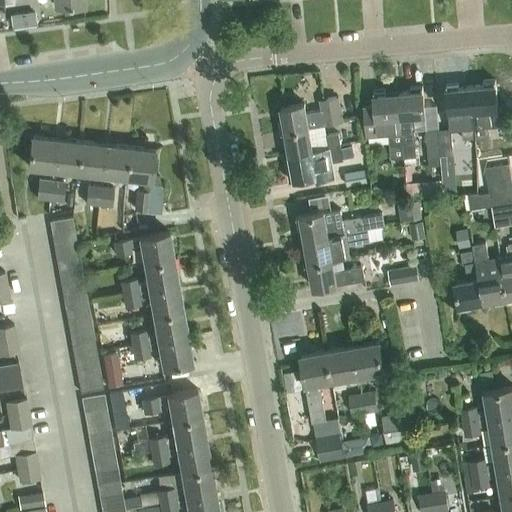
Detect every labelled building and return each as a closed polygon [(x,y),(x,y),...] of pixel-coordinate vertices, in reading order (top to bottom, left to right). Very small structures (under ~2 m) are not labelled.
[(35,11),(10,14),(12,27),(37,23),(35,11)] [(471,85),(475,138),(488,136),(487,124),(490,123),(490,119),(499,118),(495,79),(483,80),(483,84),(471,85)] [(475,138),(471,85),(459,87),(458,82),(446,84),(448,112),(463,110),(465,126),(461,126),(462,139),(475,138)] [(410,91),(397,92),(402,144),(403,157),(415,156),(415,143),(414,131),(413,131),(412,114),(424,113),(422,85),(410,87),(410,91)] [(402,144),(397,92),(384,93),(384,89),(372,90),(374,104),(363,105),(366,136),(388,134),(390,159),(403,157),(402,144)] [(283,119),(279,120),(281,132),(308,127),(321,125),(344,121),(339,95),(319,99),(320,109),(306,112),(304,103),(281,107),(283,119)] [(308,127),(281,132),(283,143),(288,143),(290,154),(312,150),(313,150),(308,127)] [(437,128),(439,155),(452,154),(451,127),(437,128)] [(440,164),(439,155),(437,128),(426,129),(428,156),(429,165),(440,164)] [(338,132),(326,134),(328,147),(341,145),(338,132)] [(53,169),(56,137),(31,135),(27,166),(53,169)] [(77,171),(80,140),(56,137),(53,169),(77,171)] [(77,171),(101,174),(104,143),(80,140),(77,171)] [(104,143),(101,174),(125,177),(129,145),(104,143)] [(292,167),(288,168),(290,179),(290,180),(316,175),(316,180),(336,177),(333,160),(343,157),(355,155),(353,143),(341,145),(328,147),(312,150),(290,154),(292,167)] [(154,148),(129,145),(125,177),(150,179),(154,148)] [(487,181),(511,177),(509,162),(484,166),(487,181)] [(343,172),(346,186),(367,182),(365,168),(343,172)] [(49,199),(51,178),(38,177),(36,198),(49,199)] [(489,193),(511,189),(511,179),(511,177),(487,181),(489,191),(489,193)] [(51,178),(49,199),(62,201),(65,180),(51,178)] [(98,205),(100,184),(87,183),(84,204),(98,205)] [(100,184),(98,205),(111,206),(114,186),(100,184)] [(146,210),(148,189),(135,188),(133,209),(146,210)] [(491,205),(511,201),(511,189),(489,193),(491,205)] [(491,205),(489,193),(489,191),(470,195),(472,208),(491,205)] [(421,216),(418,198),(404,200),(404,202),(398,203),(400,219),(421,216)] [(511,223),(511,201),(491,205),(495,226),(511,223)] [(342,219),(340,209),(323,212),(323,211),(295,216),(297,228),(302,227),(304,239),(368,228),(368,227),(384,224),(382,212),(342,219)] [(52,233),(74,229),(72,217),(50,221),(52,233)] [(425,237),(422,220),(410,222),(413,239),(425,237)] [(472,243),(469,226),(456,228),(459,246),(472,243)] [(303,264),(333,259),(351,256),(348,245),(370,241),(368,228),(304,239),(307,251),(301,252),(303,264)] [(54,246),(76,242),(74,229),(52,233),(54,246)] [(143,263),(174,258),(169,231),(114,241),(116,253),(130,251),(129,246),(140,244),(143,263)] [(56,258),(78,254),(76,242),(54,246),(56,258)] [(507,301),(499,257),(487,259),(484,243),(471,245),(472,248),(482,302),(494,299),(495,303),(507,301)] [(499,257),(507,301),(511,300),(511,243),(507,244),(509,255),(499,257)] [(467,279),(454,281),(459,310),(470,308),(469,304),(482,302),(472,248),(461,250),(467,279)] [(58,270),(80,266),(78,254),(56,258),(58,270)] [(123,293),(178,283),(174,258),(143,263),(146,282),(136,284),(135,278),(121,281),(123,293)] [(333,259),(303,264),(305,275),(310,274),(313,287),(365,279),(363,266),(351,268),(351,269),(335,271),(333,259)] [(421,278),(418,263),(388,268),(391,283),(421,278)] [(60,282),(82,278),(80,266),(58,270),(60,282)] [(62,295),(85,291),(82,278),(60,282),(62,295)] [(152,315),(183,309),(178,283),(123,293),(125,306),(140,304),(139,297),(148,295),(152,315)] [(8,284),(0,285),(0,299),(10,298),(8,284)] [(65,307),(87,303),(85,291),(62,295),(65,307)] [(67,319),(89,315),(87,303),(65,307),(67,319)] [(132,344),(187,335),(183,309),(152,315),(155,334),(145,336),(144,330),(130,332),(132,344)] [(69,331),(91,327),(89,315),(67,319),(69,331)] [(0,339),(17,337),(15,323),(0,325),(0,339)] [(71,344),(93,340),(91,327),(69,331),(71,344)] [(192,361),(187,335),(132,344),(134,357),(149,355),(148,348),(157,347),(161,367),(192,361)] [(17,337),(0,339),(0,353),(19,351),(17,337)] [(73,356),(95,352),(93,340),(71,344),(73,356)] [(352,345),(358,383),(370,381),(368,372),(383,370),(378,340),(352,345)] [(348,384),(358,383),(352,345),(326,349),(331,379),(347,376),(348,384)] [(322,400),(320,386),(318,387),(317,381),(331,379),(326,349),(299,354),(308,402),(309,402),(312,421),(326,419),(322,400)] [(102,354),(108,385),(122,383),(116,351),(102,354)] [(75,368),(97,364),(95,352),(73,356),(75,368)] [(0,377),(20,374),(18,362),(0,364),(0,377)] [(77,380),(100,376),(97,364),(75,368),(77,380)] [(20,374),(0,377),(0,390),(22,387),(20,374)] [(100,376),(77,380),(79,391),(102,387),(100,376)] [(511,387),(483,392),(487,412),(476,413),(475,407),(461,410),(463,423),(511,414),(511,387)] [(171,421),(202,416),(197,389),(142,399),(144,412),(158,409),(157,403),(167,401),(171,421)] [(360,392),(363,413),(378,410),(375,389),(360,392)] [(83,410),(105,406),(102,392),(80,396),(83,410)] [(351,415),(363,413),(360,392),(347,394),(351,415)] [(7,414),(29,410),(27,397),(5,400),(7,414)] [(85,423),(107,419),(105,406),(83,410),(85,423)] [(10,427),(31,423),(29,410),(7,414),(10,427)] [(412,439),(406,411),(383,415),(389,443),(412,439)] [(126,413),(113,415),(115,428),(128,426),(126,413)] [(493,444),(511,440),(511,414),(463,423),(465,435),(479,433),(478,426),(489,424),(493,444)] [(151,451),(206,441),(202,416),(171,421),(173,433),(132,441),(134,452),(151,449),(151,451)] [(87,435),(109,431),(107,419),(85,423),(87,435)] [(31,423),(10,427),(5,428),(7,441),(33,437),(30,424),(31,424),(31,423)] [(89,447),(111,443),(109,431),(87,435),(89,447)] [(321,462),(345,458),(341,432),(317,436),(321,462)] [(382,433),(370,435),(372,445),(384,443),(382,433)] [(370,435),(342,439),(345,455),(373,451),(372,445),(370,435)] [(14,454),(35,450),(33,437),(7,441),(9,454),(14,454)] [(471,474),(511,467),(511,440),(493,444),(496,464),(485,466),(484,459),(469,462),(471,474)] [(177,453),(180,472),(211,467),(206,441),(151,451),(153,463),(167,461),(166,454),(177,453)] [(91,460),(113,456),(111,443),(89,447),(91,460)] [(35,450),(14,454),(17,467),(38,464),(36,450),(35,450)] [(424,451),(410,453),(413,470),(427,468),(424,451)] [(93,472),(116,468),(113,456),(91,460),(93,472)] [(38,464),(17,467),(19,481),(40,477),(38,464)] [(211,467),(180,472),(183,491),(173,493),(172,487),(158,490),(158,491),(160,503),(215,493),(211,467)] [(501,495),(511,493),(511,467),(471,474),(473,487),(488,484),(487,478),(498,476),(501,495)] [(96,484),(118,480),(116,468),(93,472),(96,484)] [(443,477),(430,479),(431,491),(445,489),(443,477)] [(98,496),(120,493),(118,480),(96,484),(98,496)] [(45,503),(42,489),(19,493),(21,507),(45,503)] [(431,491),(435,511),(448,509),(445,489),(431,491)] [(421,511),(431,511),(435,511),(431,491),(418,493),(421,511)] [(100,509),(122,505),(120,493),(98,496),(100,509)] [(218,511),(215,493),(160,503),(161,511),(176,511),(175,507),(186,505),(186,511),(218,511)] [(511,511),(511,493),(501,495),(503,511),(492,511),(483,511),(511,511)] [(380,500),(382,511),(396,511),(394,498),(380,500)] [(368,511),(382,511),(380,500),(366,502),(368,511)]
